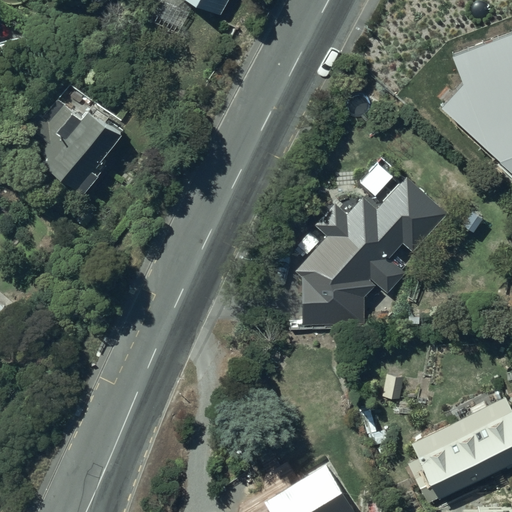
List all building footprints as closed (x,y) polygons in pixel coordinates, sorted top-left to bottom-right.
[(200,0),(223,13),(230,0),(200,0)] [(511,30),(453,53),(464,84),(441,109),(511,173),(511,30)] [(67,179),(111,205),(146,146),(102,120),(67,179)] [(445,226),(402,193),(376,227),(341,200),(290,267),(322,292),(340,269),(385,304),(445,226)] [(0,327),(30,353),(63,316),(0,261),(0,327)] [(450,489),(511,464),(511,397),(427,431),(450,489)] [(358,511),(364,508),(334,462),(255,511),(358,511)]
